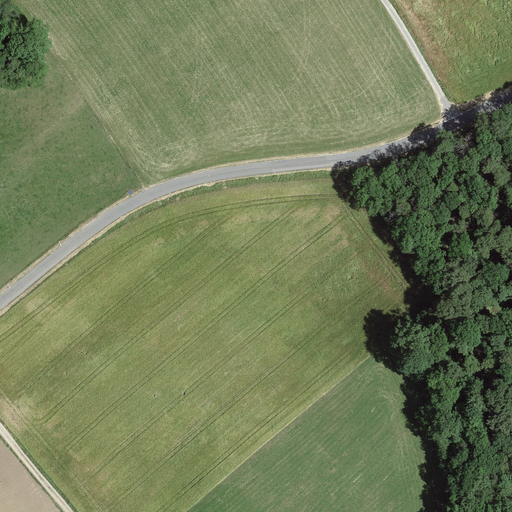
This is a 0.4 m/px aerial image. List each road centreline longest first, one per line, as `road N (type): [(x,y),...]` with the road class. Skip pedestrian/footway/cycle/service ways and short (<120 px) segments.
road 1 (tertiary): [(511,98),(369,156),(205,176),(150,195),(110,215),(0,302)]
road 2 (track): [(386,0),(454,125)]
